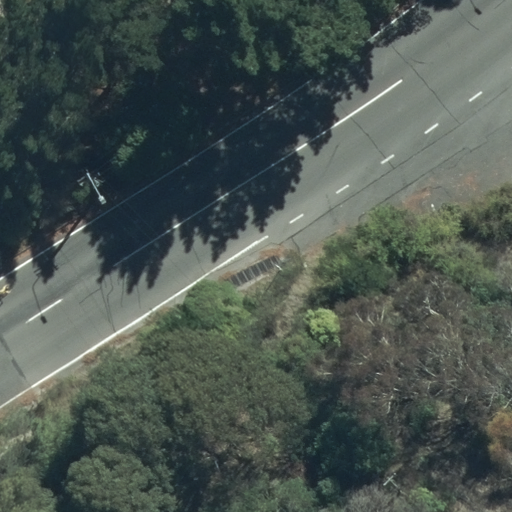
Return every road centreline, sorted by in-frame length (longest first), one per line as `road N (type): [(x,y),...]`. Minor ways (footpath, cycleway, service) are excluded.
road 1 (secondary): [(0,338),(397,81)]
road 2 (secondary): [(397,81),(504,0)]
